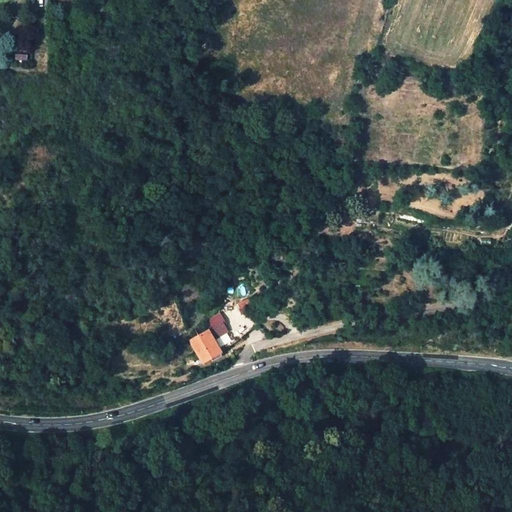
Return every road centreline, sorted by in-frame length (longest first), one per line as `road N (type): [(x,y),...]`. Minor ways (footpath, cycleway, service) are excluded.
road 1 (residential): [(511,270),(465,301),(255,346),(243,357),(246,372)]
road 2 (tertiary): [(511,368),(336,356),(246,372)]
road 3 (tertiary): [(246,372),(76,424),(0,421)]
